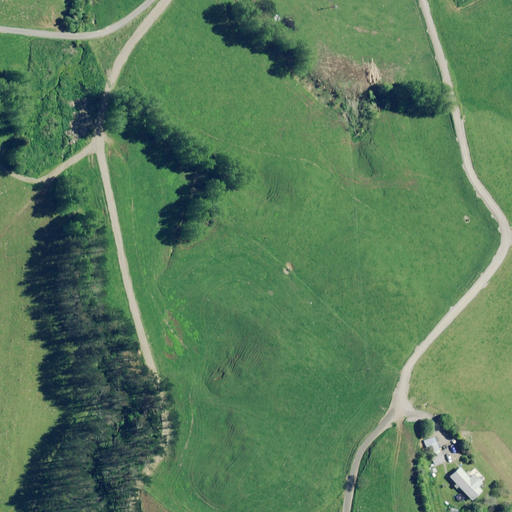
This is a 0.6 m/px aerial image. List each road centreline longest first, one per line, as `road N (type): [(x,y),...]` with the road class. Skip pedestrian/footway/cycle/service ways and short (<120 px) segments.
road 1 (track): [(511,255),(406,382),(369,449),(353,511)]
road 2 (track): [(423,0),(482,165),(511,221)]
road 3 (track): [(0,18),(135,0)]
